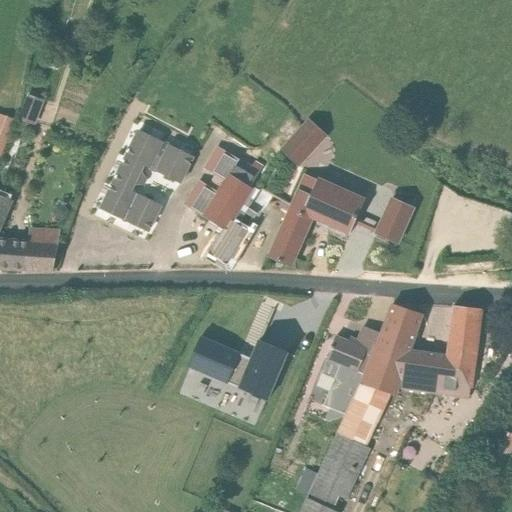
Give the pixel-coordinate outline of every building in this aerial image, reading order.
[(24,108),(39,114),(44,101),(28,95),(24,108)] [(14,120),(0,114),(0,133),(8,136),(14,120)] [(327,136),(309,118),(279,149),(299,167),(327,136)] [(28,122),(19,119),(15,130),(23,133),(24,133),(28,122)] [(147,181),(141,169),(143,165),(180,183),(193,156),(139,130),(100,209),(147,232),(161,205),(131,191),(132,187),(145,185),(147,181)] [(225,180),(229,174),(237,160),(218,148),(206,168),(225,180)] [(237,160),(229,174),(249,186),(258,173),(251,169),(237,160)] [(350,233),(358,215),(366,198),(307,173),(292,207),(312,216),(350,233)] [(211,254),(226,263),(246,230),(231,221),(251,187),(249,186),(229,174),(225,180),(217,193),(203,215),(226,228),(211,254)] [(203,215),(217,193),(200,182),(186,204),(203,215)] [(0,240),(0,226),(13,198),(0,193),(0,267),(53,271),(60,234),(47,232),(31,231),(29,244),(0,240)] [(396,244),(413,207),(392,198),(376,236),(396,244)] [(290,267),(312,216),(292,207),(269,258),(290,267)] [(490,242),(487,253),(499,256),(502,245),(490,242)] [(374,346),(361,382),(381,391),(395,396),(397,388),(469,399),(481,309),(453,306),(446,355),(411,350),(423,314),(392,304),(382,332),(377,344),(375,344),(374,346)] [(361,382),(374,346),(356,339),(350,336),(348,341),(335,336),(327,355),(345,363),(332,395),(352,403),(361,384),(361,382)] [(189,364),(268,397),(288,349),(260,337),(250,359),(200,338),(189,364)] [(511,433),(498,426),(481,456),(506,470),(511,458),(511,433)] [(338,433),(313,485),(346,500),(370,448),(338,433)] [(455,471),(443,464),(437,474),(449,481),(455,471)] [(307,499),(301,511),(335,511),(333,511),(307,499)]
